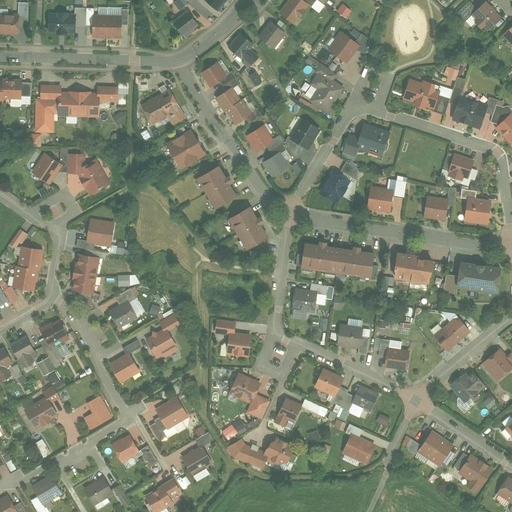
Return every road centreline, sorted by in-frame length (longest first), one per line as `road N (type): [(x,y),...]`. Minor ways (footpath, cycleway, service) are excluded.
road 1 (residential): [(0,486),(128,419),(65,307),(53,301)]
road 2 (residential): [(415,399),(277,334),(290,212)]
road 3 (residential): [(290,212),(509,244)]
road 4 (residential): [(377,112),(500,157),(509,244)]
road 5 (residential): [(176,60),(264,196),(290,212)]
road 6 (residential): [(35,57),(176,60)]
road 7 (residential): [(0,197),(57,232),(53,301)]
road 8 (residential): [(511,318),(415,399)]
road 9 (residential): [(290,212),(354,105)]
